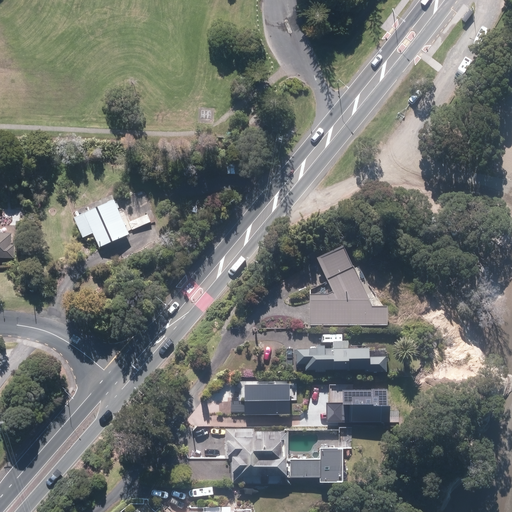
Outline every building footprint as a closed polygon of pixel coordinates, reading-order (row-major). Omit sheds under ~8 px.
[(258,118),(250,125),(257,132),(264,125),(258,118)] [(225,175),(259,175),(259,156),(225,155),(225,175)] [(112,201),(71,219),(81,240),(91,235),(97,247),(127,234),(112,201)] [(9,244),(9,233),(0,232),(0,257),(12,258),(12,245),(9,244)] [(310,325),(385,325),(385,305),(368,306),(350,267),(324,280),(333,300),(310,300),(310,325)] [(365,348),(329,349),(329,355),(323,355),(323,345),(314,345),(314,349),(287,349),(287,371),(313,371),(313,373),(322,373),(322,371),(363,370),(363,373),(383,373),(383,362),(386,362),(385,357),(366,357),(365,348)] [(316,382),(315,390),(327,390),(327,382),(316,382)] [(287,385),(242,385),(242,415),(287,415),(287,385)] [(342,403),(329,403),(329,423),(384,422),(384,389),(342,390),(342,403)] [(229,455),(230,485),(290,485),(290,481),(318,481),(318,483),(341,483),(341,448),(318,448),(318,459),(286,459),(286,431),(253,431),(253,428),(224,428),(224,455),(229,455)] [(253,488),(224,487),(224,494),(253,496),(253,488)]
